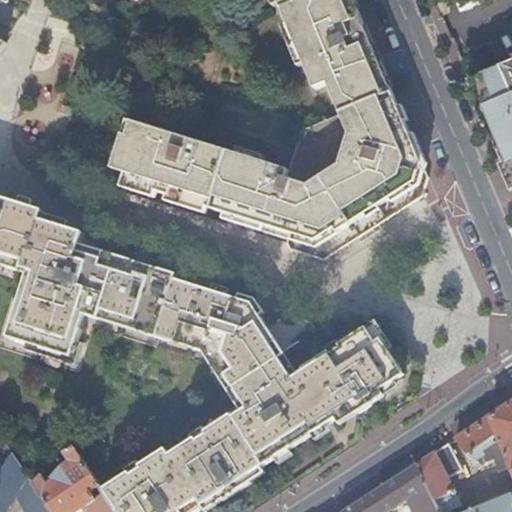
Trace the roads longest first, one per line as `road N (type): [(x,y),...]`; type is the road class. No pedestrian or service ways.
road 1 (tertiary): [(511,264),(401,0)]
road 2 (residential): [(304,511),(511,371)]
